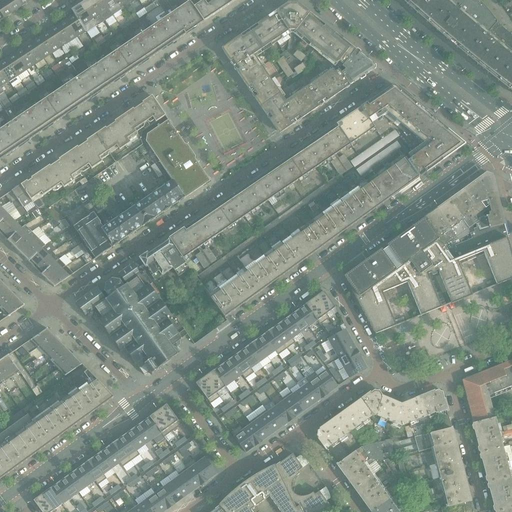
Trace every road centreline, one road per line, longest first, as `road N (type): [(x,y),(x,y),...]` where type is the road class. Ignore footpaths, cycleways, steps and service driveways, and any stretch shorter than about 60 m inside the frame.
road 1 (residential): [(49,306),(404,62)]
road 2 (residential): [(0,178),(263,0)]
road 3 (tertiary): [(326,267),(501,142)]
road 4 (tertiary): [(170,379),(326,267)]
road 5 (secondary): [(511,122),(364,0)]
road 6 (tertiary): [(13,492),(143,399)]
road 7 (residential): [(484,511),(448,371)]
road 8 (residential): [(143,399),(49,306)]
road 9 (secondary): [(404,62),(501,142)]
